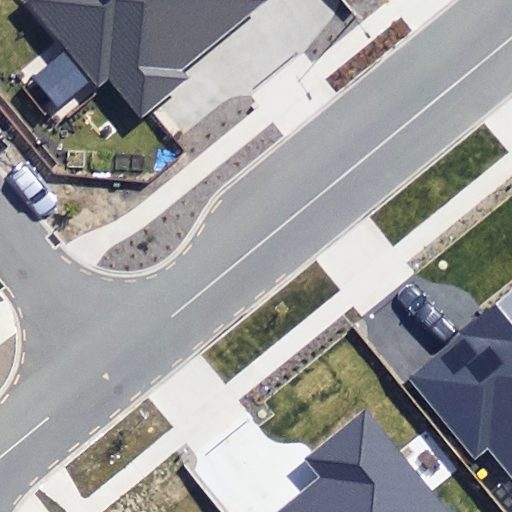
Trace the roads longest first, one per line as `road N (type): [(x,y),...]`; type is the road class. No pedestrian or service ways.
road 1 (residential): [(113,362),(511,31)]
road 2 (residential): [(0,226),(113,362)]
road 3 (residential): [(0,456),(113,362)]
